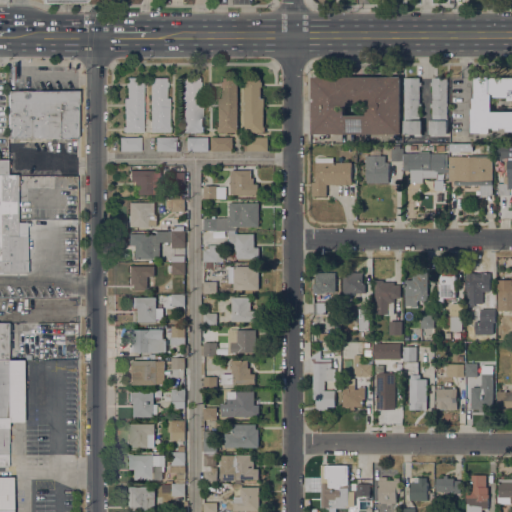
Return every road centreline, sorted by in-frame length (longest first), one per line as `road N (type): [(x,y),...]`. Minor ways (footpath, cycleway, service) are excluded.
road 1 (residential): [(293,511),(292,0)]
road 2 (residential): [(97,511),(96,33)]
road 3 (residential): [(511,441),(292,442)]
road 4 (residential): [(511,237),(292,238)]
road 5 (primary): [(511,34),(371,33)]
